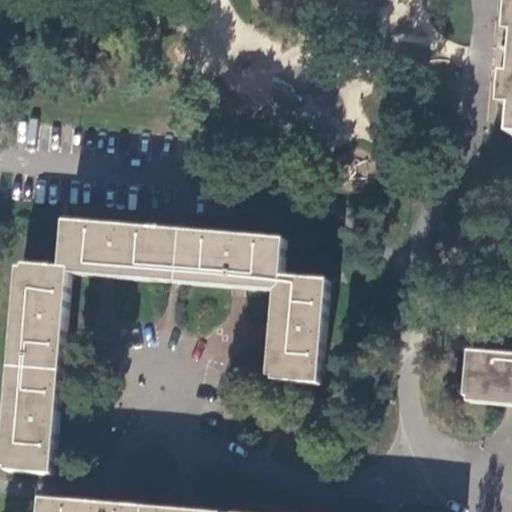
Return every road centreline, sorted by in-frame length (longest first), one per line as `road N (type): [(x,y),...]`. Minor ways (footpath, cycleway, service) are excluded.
road 1 (residential): [(114,462),(173,424),(226,464),(337,487),(407,455)]
road 2 (residential): [(416,267),(311,198),(170,161)]
road 3 (residential): [(416,267),(407,455)]
road 4 (residential): [(0,147),(170,161)]
